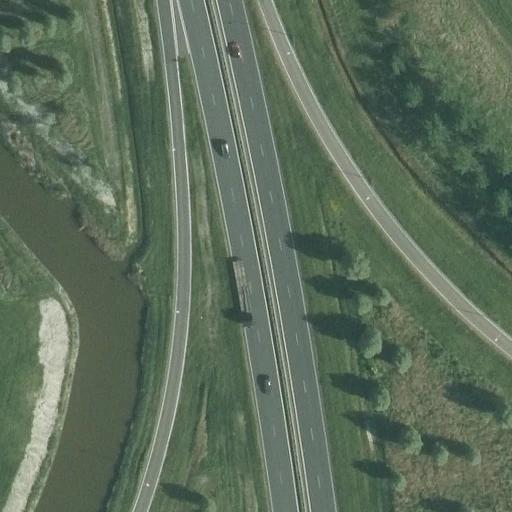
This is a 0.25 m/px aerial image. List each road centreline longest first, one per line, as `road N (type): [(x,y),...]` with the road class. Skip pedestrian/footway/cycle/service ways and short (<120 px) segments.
road 1 (trunk): [(190,0),(258,310),(286,511)]
road 2 (trunk): [(326,511),(299,323),(231,0)]
road 3 (trunk): [(168,0),(182,292),(177,386),(137,511)]
road 4 (trunk): [(511,345),(409,252),(298,76),(267,0)]
